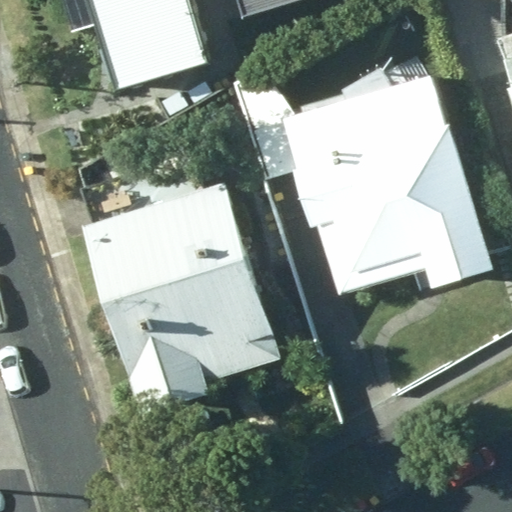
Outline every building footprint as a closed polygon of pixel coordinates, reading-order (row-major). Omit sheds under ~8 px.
[(97,0),(100,12),(143,0),(97,0)] [(220,69),(200,0),(143,0),(100,12),(124,96),(220,69)] [(246,0),(252,22),(332,0),(246,0)] [(511,38),(502,42),(511,72),(511,38)] [(423,295),(486,276),(426,82),(275,125),(307,235),(326,230),(344,282),(413,261),(423,295)] [(267,344),(217,191),(72,235),(133,423),(201,401),(191,369),(267,344)]
